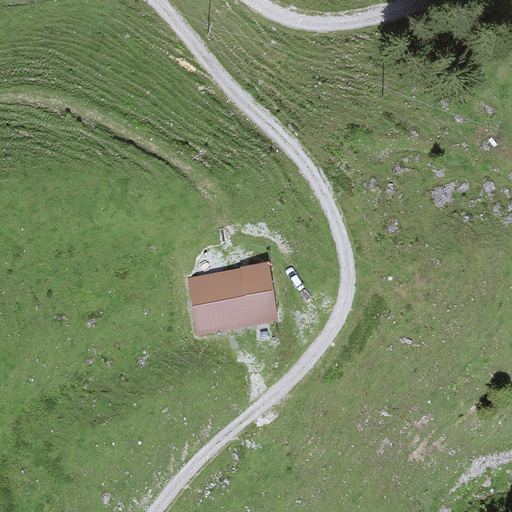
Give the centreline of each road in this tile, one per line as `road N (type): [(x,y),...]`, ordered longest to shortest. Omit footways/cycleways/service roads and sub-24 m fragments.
road 1 (track): [(156,0),(318,183),(339,229),(347,290),(323,343),(193,465),(155,511)]
road 2 (track): [(426,0),(340,23),(290,20),(252,0)]
